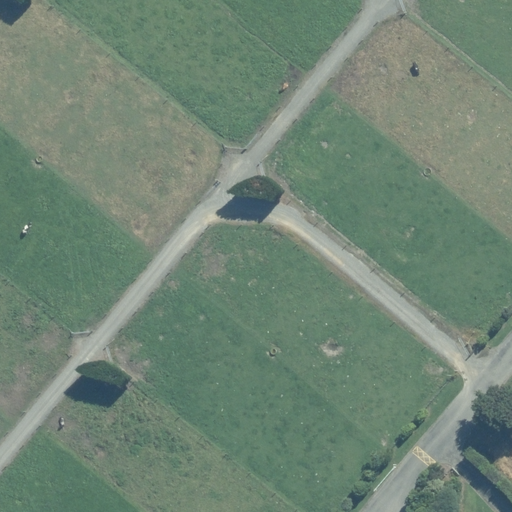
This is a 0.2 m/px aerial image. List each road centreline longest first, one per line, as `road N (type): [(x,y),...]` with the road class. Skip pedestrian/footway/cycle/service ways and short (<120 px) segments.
road 1 (track): [(0,478),(401,0)]
road 2 (track): [(248,182),(498,378)]
road 3 (track): [(406,511),(414,477),(498,378)]
